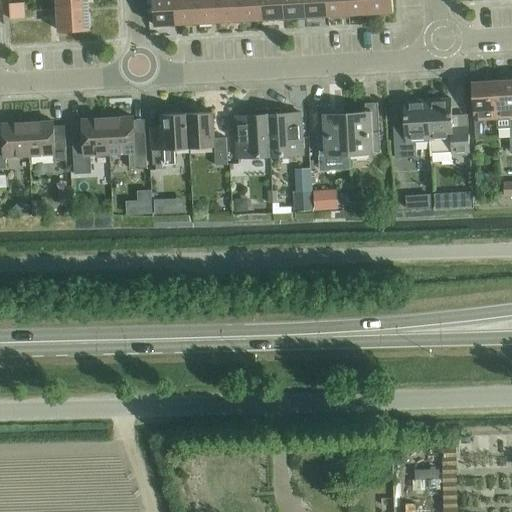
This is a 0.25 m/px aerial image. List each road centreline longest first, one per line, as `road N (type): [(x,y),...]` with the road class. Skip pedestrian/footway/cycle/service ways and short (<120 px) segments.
road 1 (unclassified): [(511,251),(0,265)]
road 2 (unclassified): [(0,409),(511,397)]
road 3 (primary): [(328,335),(0,346)]
road 4 (residential): [(443,38),(406,61),(140,75)]
road 5 (primary): [(511,310),(328,335)]
road 6 (primary): [(328,335),(511,337)]
road 7 (residential): [(140,75),(0,83)]
